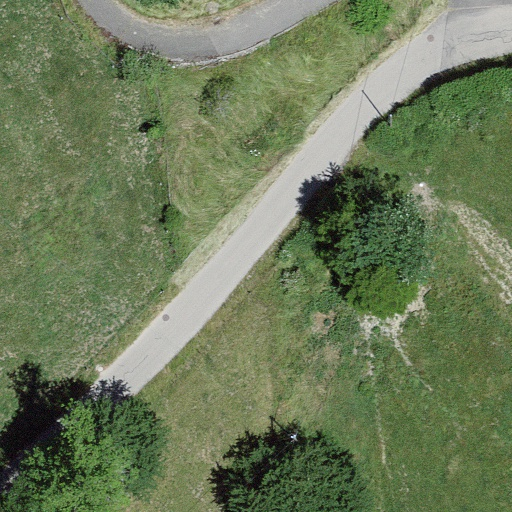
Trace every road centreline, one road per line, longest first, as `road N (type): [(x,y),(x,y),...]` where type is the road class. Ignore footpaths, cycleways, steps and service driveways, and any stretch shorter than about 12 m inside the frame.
road 1 (unclassified): [(501,28),(449,34),(360,117),(151,351),(0,499)]
road 2 (unclassified): [(296,0),(216,38),(142,36),(102,0)]
